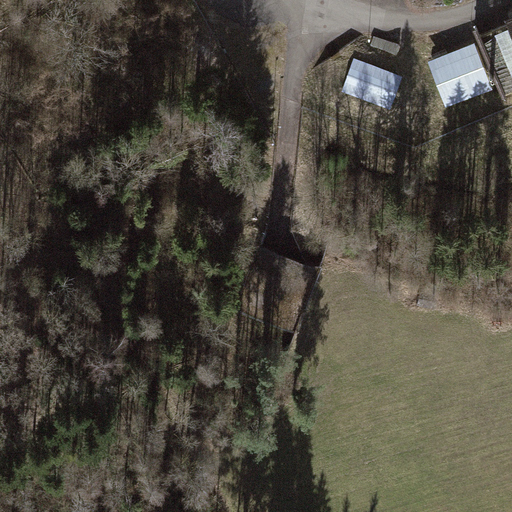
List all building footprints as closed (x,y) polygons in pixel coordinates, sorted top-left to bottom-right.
[(504,93),(511,89),(511,26),(510,22),(479,35),(486,50),(504,93)] [(372,43),(398,51),(401,44),(374,36),(372,43)] [(450,96),(484,83),(473,55),(439,68),(450,96)] [(362,71),(356,86),(385,97),(391,82),(362,71)] [(240,308),(295,329),(318,266),(306,261),(282,252),(263,245),(240,308)] [(420,296),(417,304),(434,310),(437,302),(420,296)]
